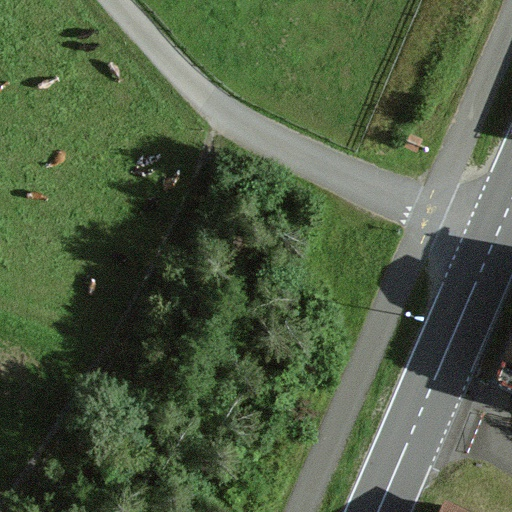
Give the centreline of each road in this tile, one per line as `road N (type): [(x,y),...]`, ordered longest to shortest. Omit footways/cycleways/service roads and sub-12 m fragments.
road 1 (primary): [(511,184),(379,511)]
road 2 (track): [(230,124),(487,241)]
road 3 (track): [(115,0),(230,124)]
